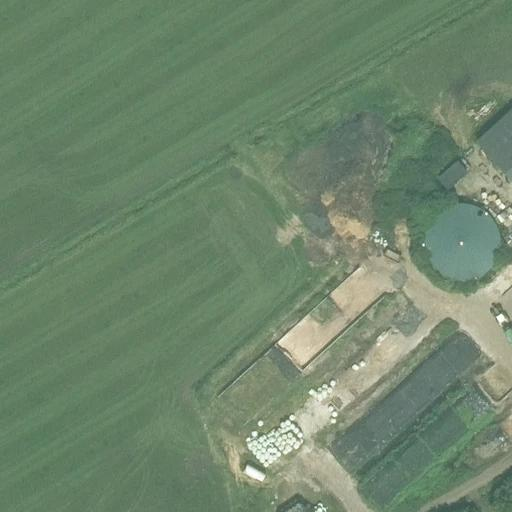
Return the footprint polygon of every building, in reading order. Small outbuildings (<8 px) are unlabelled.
[(430,217),(423,229),(420,243),(423,256),(430,268),(440,277),(453,282),(467,282),(480,277),(490,268),(497,256),(500,243),(497,229),(490,217),(480,208),(467,203),(453,204),(440,208),(430,217)] [(371,332),(388,319),(382,311),(365,324),(371,332)] [(373,364),(357,385),(369,394),(385,373),(373,364)] [(340,390),(348,401),(358,394),(350,383),(340,390)] [(453,408),(418,441),(436,460),(471,427),(453,408)] [(399,464),(368,495),(384,511),(385,511),(417,482),(399,464)]
